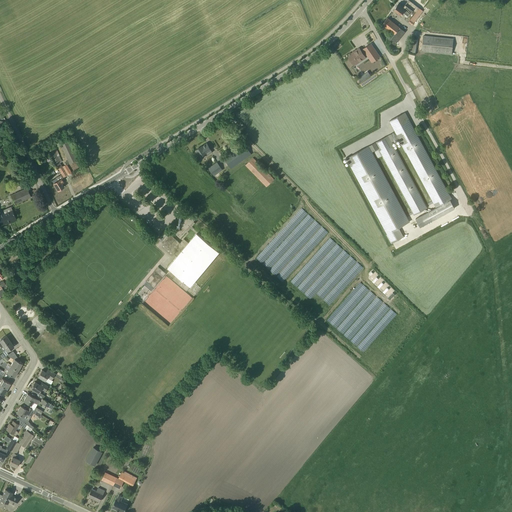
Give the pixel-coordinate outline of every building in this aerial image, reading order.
[(403,12),(408,16),(405,20),(412,25),(423,11),(408,0),(403,7),(399,3),(393,10),(400,15),(403,12)] [(405,31),(387,18),(382,25),(391,32),(386,38),(394,45),(405,31)] [(451,54),(453,39),(423,36),(422,51),(451,54)] [(371,45),(363,50),(371,62),(379,57),(371,45)] [(354,66),(362,60),(366,58),(359,48),(353,52),(354,53),(348,57),(354,66)] [(385,231),(408,218),(407,218),(372,152),(379,148),(395,178),(415,215),(427,208),(391,141),(398,138),(434,204),(450,195),(442,182),(405,113),(405,112),(389,121),(395,132),(346,158),(346,159),(347,159),(385,230),(385,231)] [(69,164),(77,160),(65,136),(63,137),(64,139),(59,141),(69,164)] [(202,146),(196,150),(200,156),(206,153),(207,155),(212,152),(207,143),(202,146)] [(224,158),(231,168),(251,154),(244,144),(224,158)] [(58,169),(61,174),(60,175),(62,178),(63,177),(68,174),(71,173),(66,164),(64,166),(62,167),(62,166),(61,166),(60,162),(62,161),(56,149),(55,147),(53,148),(53,147),(48,150),(49,153),(57,168),(58,169)] [(274,179),(254,159),(253,158),(246,165),(267,186),(274,179)] [(222,169),(217,163),(209,168),(214,175),(222,169)] [(63,182),(61,179),(57,181),(56,178),(52,181),(56,188),(58,191),(64,187),(61,183),(63,182)] [(31,197),(27,188),(10,195),(14,204),(31,197)] [(450,200),(436,208),(421,216),(415,219),(420,227),(454,208),(450,200)] [(10,207),(2,210),(0,211),(0,221),(1,225),(10,221),(10,222),(16,220),(12,211),(10,207)] [(193,221),(196,219),(190,213),(174,231),(180,237),(186,230),(187,232),(190,228),(196,233),(188,243),(184,239),(180,243),(171,235),(163,244),(177,257),(168,267),(176,275),(172,279),(186,291),(219,252),(200,236),(201,234),(192,226),(195,223),(193,221)] [(398,228),(387,234),(392,243),(403,237),(398,228)] [(154,270),(163,277),(166,273),(158,266),(154,270)] [(146,281),(151,285),(153,284),(155,282),(156,282),(158,280),(159,281),(163,277),(154,270),(146,281)] [(0,347),(0,348),(2,346),(10,341),(6,335),(0,339),(0,347)] [(10,341),(2,346),(6,352),(14,346),(10,341)] [(22,364),(18,361),(14,359),(10,366),(18,371),(22,364)] [(18,371),(10,366),(8,370),(5,368),(4,371),(0,368),(0,373),(3,376),(5,372),(14,377),(18,371)] [(54,375),(55,376),(56,374),(55,373),(47,369),(46,372),(42,370),(38,376),(45,380),(49,383),(51,380),(54,375)] [(10,383),(2,379),(1,378),(0,380),(0,381),(1,382),(0,382),(0,384),(7,389),(10,383)] [(31,388),(32,389),(37,392),(35,395),(42,399),(45,395),(39,392),(41,389),(45,391),(48,386),(42,382),(40,385),(35,381),(31,388)] [(39,401),(27,393),(23,400),(31,405),(33,401),(37,404),(39,401)] [(54,406),(50,403),(43,399),(41,402),(52,409),(54,406)] [(16,412),(23,417),(27,420),(33,410),(28,406),(26,409),(20,406),(16,412)] [(16,430),(19,424),(13,421),(11,424),(10,423),(6,430),(15,435),(16,434),(16,435),(17,432),(18,431),(16,430)] [(16,454),(21,445),(24,447),(32,434),(26,431),(18,443),(17,442),(11,451),(14,454),(14,453),(16,454)] [(11,451),(16,442),(11,439),(6,448),(11,451)] [(93,446),(85,461),(95,466),(103,452),(93,446)] [(9,464),(16,467),(20,460),(15,458),(17,454),(16,454),(14,453),(14,454),(13,457),(12,457),(9,464)] [(30,455),(26,462),(30,464),(34,457),(30,455)] [(105,472),(102,478),(120,488),(124,481),(132,486),(136,480),(121,472),(118,479),(105,472)] [(89,496),(99,501),(104,491),(98,488),(96,491),(92,489),(89,496)] [(0,500),(5,502),(8,503),(8,502),(15,505),(18,498),(12,495),(13,493),(12,492),(11,493),(10,492),(5,489),(2,495),(0,494),(0,500)] [(119,510),(122,511),(123,511),(128,504),(121,501),(123,496),(119,494),(117,499),(116,499),(112,507),(117,509),(117,510),(119,511),(119,510)]
